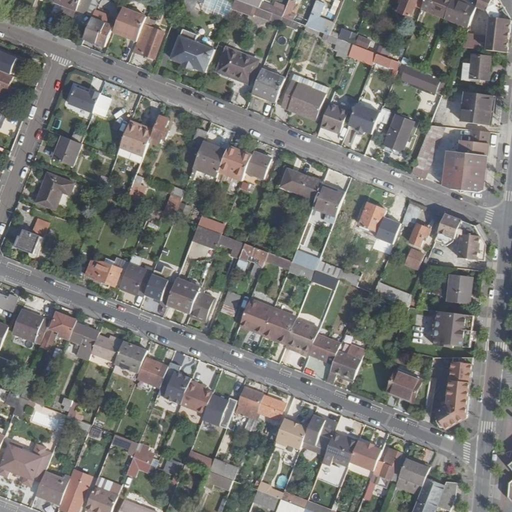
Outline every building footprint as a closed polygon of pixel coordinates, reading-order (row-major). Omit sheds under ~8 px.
[(56,0),(56,3),(62,5),(60,12),(74,18),(76,11),(78,11),(87,15),(92,0),(56,0)] [(227,19),(233,3),(225,0),(205,0),(205,2),(202,9),(227,19)] [(255,16),(270,21),(281,25),(281,24),(284,18),(260,8),(238,0),(236,0),(232,10),(254,17),(255,16)] [(238,0),(260,8),(263,2),(263,0),(238,0)] [(296,2),(290,0),(286,11),(284,18),(294,21),(296,15),(293,14),(296,2)] [(336,0),(331,13),(336,15),(342,1),(339,0),(336,0)] [(403,0),(399,13),(412,18),(419,0),(418,0),(403,0)] [(426,0),(423,10),(446,19),(453,0),(426,0)] [(478,7),(460,0),(453,0),(446,19),(446,20),(470,28),(478,7)] [(484,10),(492,22),(490,37),(488,51),(509,53),(511,26),(511,21),(500,0),(480,0),(478,7),(484,10)] [(325,4),(317,1),(307,27),(330,35),(330,36),(332,31),(335,25),(319,18),(325,4)] [(263,2),(260,8),(284,18),(286,11),(283,10),(273,6),(263,2)] [(275,2),(273,6),(283,10),(285,6),(275,2)] [(148,16),(125,7),(116,31),(139,40),(145,25),(148,16)] [(109,16),(96,10),(85,39),(104,47),(113,25),(106,23),(109,16)] [(294,21),(284,18),(281,24),(297,31),(299,24),(294,21)] [(145,25),(139,40),(134,51),(158,61),(168,35),(166,34),(166,33),(145,25)] [(357,35),(343,29),(341,35),(332,31),(330,36),(353,45),(354,42),(357,35)] [(185,30),(173,60),(208,73),(217,50),(197,43),(200,36),(185,30)] [(467,34),(462,48),(488,51),(490,37),(467,34)] [(339,53),(338,56),(349,61),(351,54),(355,45),(353,45),(330,36),(330,35),(327,42),(331,43),(329,49),(339,53)] [(372,41),(360,36),(356,46),(368,51),(372,41)] [(355,45),(351,54),(375,63),(378,54),(368,51),(356,46),(355,45)] [(22,57),(0,47),(0,68),(15,75),(22,57)] [(234,79),(251,85),(260,61),(227,48),(219,70),(235,76),(234,79)] [(390,68),(398,71),(401,63),(378,54),(375,63),(390,69),(390,68)] [(492,57),(473,55),(473,60),(464,59),(462,81),(482,83),(482,80),(490,80),(492,57)] [(402,64),(396,79),(443,97),(446,89),(449,82),(425,73),(402,64)] [(287,79),(263,70),(254,95),(277,104),(287,79)] [(14,77),(0,71),(0,109),(1,110),(7,94),(14,77)] [(295,74),(293,81),(327,95),(330,87),(295,74)] [(319,116),(327,95),(293,81),(282,107),(291,111),(293,106),(319,116)] [(94,113),(102,94),(92,90),(91,93),(76,87),(70,104),(94,113)] [(462,122),(490,126),(494,96),(466,92),(462,122)] [(382,113),(359,104),(350,125),(374,134),(379,121),(382,113)] [(349,112),(331,106),(318,137),(324,140),(328,129),(341,133),(349,112)] [(382,113),(379,121),(388,124),(393,113),(384,109),(382,113)] [(170,119),(161,116),(155,131),(150,143),(159,146),(164,136),(168,138),(171,130),(167,128),(170,119)] [(394,150),(394,149),(404,153),(415,123),(397,116),(385,146),(394,150)] [(142,123),(132,120),(118,156),(142,165),(150,143),(155,131),(141,126),(142,123)] [(446,128),(431,127),(413,174),(425,179),(446,128)] [(198,129),(193,144),(203,147),(205,142),(209,132),(198,129)] [(346,143),(353,144),(355,130),(349,129),(346,143)] [(461,153),(449,152),(446,187),(453,190),(458,190),(458,188),(468,189),(467,192),(480,193),(481,184),(485,184),(491,132),(473,131),(472,142),(462,141),(461,153)] [(54,160),(75,168),(84,144),(82,144),(63,136),(54,160)] [(205,142),(203,147),(195,169),(218,177),(220,171),(228,151),(205,142)] [(230,147),(228,151),(220,171),(244,181),(247,173),(254,156),(230,147)] [(255,152),(254,156),(247,173),(265,180),(273,159),(255,152)] [(289,170),(282,187),(293,191),(299,174),(289,170)] [(49,174),(38,203),(57,210),(64,193),(71,196),(75,185),(49,174)] [(324,183),(299,174),(293,191),(317,201),(323,186),(324,183)] [(144,178),(137,175),(129,198),(141,203),(147,187),(142,185),(144,178)] [(110,179),(102,176),(98,187),(103,189),(105,189),(110,179)] [(245,182),(242,188),(249,191),(251,184),(245,182)] [(323,186),(317,201),(314,208),(322,211),(336,216),(338,217),(346,194),(323,186)] [(101,190),(94,187),(91,195),(98,199),(101,190)] [(186,192),(175,188),(167,213),(177,217),(177,215),(182,203),(186,192)] [(365,204),(349,198),(341,218),(357,224),(365,204)] [(412,201),(403,224),(414,229),(423,205),(412,201)] [(192,207),(182,203),(177,215),(187,219),(192,207)] [(388,211),(369,203),(360,224),(379,232),(388,211)] [(336,216),(322,211),(320,218),(334,223),(336,216)] [(479,261),(479,260),(485,261),(487,245),(476,226),(464,221),(447,215),(440,233),(453,239),(456,240),(461,242),(459,259),(479,261)] [(203,217),(199,226),(223,235),(226,226),(203,217)] [(45,238),(51,224),(38,219),(33,233),(25,230),(23,237),(20,236),(16,247),(35,255),(42,237),(45,238)] [(401,224),(388,219),(380,241),(393,245),(401,224)] [(316,225),(309,222),(300,245),(308,248),(316,225)] [(432,230),(418,224),(410,242),(421,247),(426,237),(428,238),(432,230)] [(223,235),(199,226),(194,240),(217,249),(220,244),(223,235)] [(250,235),(226,226),(223,235),(246,244),(250,235)] [(453,239),(440,233),(437,241),(448,246),(455,242),(456,240),(453,239)] [(234,249),(232,256),(240,259),(246,244),(223,235),(220,244),(234,249)] [(245,273),(249,262),(256,264),(251,276),(251,277),(259,281),(266,261),(269,253),(246,244),(240,259),(237,270),(245,273)] [(424,255),(413,250),(406,265),(419,270),(424,255)] [(269,253),(266,261),(290,270),(293,262),(269,253)] [(343,260),(324,253),(321,261),(340,268),(343,260)] [(293,262),(311,269),(317,271),(320,263),(296,254),(293,262)] [(105,262),(124,270),(117,288),(121,289),(130,264),(117,258),(116,261),(107,258),(105,262)] [(320,263),(317,271),(340,280),(364,289),(376,294),(380,284),(340,268),(321,261),(320,263)] [(92,262),(87,276),(117,288),(124,270),(105,262),(105,263),(92,262)] [(256,264),(249,262),(245,273),(251,276),(256,264)] [(311,269),(293,262),(290,270),(289,272),(313,281),(317,271),(311,269)] [(147,271),(130,264),(121,289),(137,296),(147,271)] [(165,271),(162,279),(177,284),(179,279),(180,277),(165,271)] [(340,280),(317,271),(313,281),(336,290),(340,280)] [(473,278),(451,275),(449,302),(471,304),(473,278)] [(174,292),(173,294),(169,303),(192,312),(202,289),(202,288),(179,279),(177,284),(174,292)] [(387,298),(411,307),(415,296),(380,283),(380,284),(376,294),(387,298)] [(206,290),(202,289),(192,312),(191,317),(206,323),(215,298),(205,294),(206,290)] [(166,291),(162,300),(169,303),(173,294),(166,291)] [(242,296),(230,292),(225,305),(237,309),(242,296)] [(280,294),(273,292),(269,302),(275,305),(280,294)] [(19,299),(11,295),(10,298),(0,294),(0,306),(14,312),(19,299)] [(275,308),(252,299),(242,324),(257,329),(256,333),(264,336),(266,331),(268,327),(273,313),(274,310),(275,308)] [(222,312),(234,317),(237,309),(225,305),(222,312)] [(264,336),(288,345),(298,320),(298,319),(274,310),(273,313),(268,327),(266,331),(264,336)] [(23,311),(14,335),(41,346),(48,329),(51,321),(23,311)] [(475,316),(439,311),(435,345),(453,347),(453,350),(470,352),(475,316)] [(58,313),(51,330),(48,329),(41,346),(41,347),(50,351),(56,335),(71,341),(77,323),(78,321),(58,313)] [(321,329),(298,320),(288,345),(303,350),(302,354),(310,357),(310,356),(318,336),(321,329)] [(0,351),(10,327),(0,323),(0,351)] [(83,346),(78,357),(90,361),(92,354),(100,335),(101,333),(77,323),(71,341),(83,346)] [(110,340),(100,335),(92,354),(117,364),(125,342),(117,339),(116,342),(110,340)] [(342,345),(318,336),(310,356),(334,365),(339,352),(342,345)] [(149,351),(125,342),(117,364),(116,365),(140,375),(146,358),(149,351)] [(288,345),(287,348),(302,354),(303,350),(288,345)] [(349,356),(339,352),(334,365),(327,382),(334,385),(338,374),(355,380),(366,351),(352,346),(349,356)] [(0,365),(10,369),(13,362),(0,357),(0,365)] [(170,368),(146,358),(140,375),(138,379),(156,387),(157,385),(162,387),(170,368)] [(449,406),(438,412),(447,429),(468,418),(470,399),(475,358),(454,358),(452,377),(447,377),(447,382),(451,382),(449,406)] [(170,370),(163,387),(162,387),(161,389),(159,395),(183,404),(192,381),(192,379),(170,370)] [(424,381),(398,370),(389,392),(415,403),(424,381)] [(117,375),(113,373),(103,398),(107,400),(117,375)] [(183,404),(182,405),(206,414),(214,393),(215,393),(199,386),(200,384),(192,381),(183,404)] [(241,404),(238,413),(249,418),(257,421),(258,421),(261,414),(258,413),(265,396),(246,388),(240,404),(241,404)] [(22,397),(21,398),(29,401),(45,407),(48,399),(25,389),(22,397)] [(11,393),(8,402),(18,406),(21,398),(22,397),(11,393)] [(215,393),(214,393),(206,414),(204,420),(228,429),(238,402),(232,400),(231,402),(225,400),(226,397),(215,393)] [(265,396),(258,413),(261,414),(280,421),(286,405),(267,397),(265,396)] [(22,418),(29,401),(21,398),(18,406),(14,415),(22,418)] [(63,410),(70,412),(74,402),(74,401),(64,398),(61,405),(64,406),(63,410)] [(80,404),(74,402),(70,412),(69,415),(75,418),(80,404)] [(337,423),(328,419),(327,421),(314,416),(310,428),(304,443),(316,447),(328,452),(333,439),(331,438),(337,423)] [(79,421),(68,417),(66,424),(77,428),(79,421)] [(257,421),(249,418),(244,430),(252,433),(257,421)] [(304,443),(310,428),(308,425),(306,424),(303,425),(303,426),(296,424),(296,422),(286,418),(282,429),(278,440),(301,450),(304,443)] [(277,427),(269,447),(274,449),(277,442),(278,440),(282,429),(277,427)] [(97,432),(91,430),(85,445),(91,447),(97,432)] [(225,433),(220,453),(227,455),(232,435),(225,433)] [(335,434),(333,439),(328,452),(326,457),(323,464),(332,467),(333,462),(349,468),(352,462),(359,443),(348,439),(335,434)] [(132,441),(116,435),(111,446),(128,453),(132,441)] [(132,441),(128,453),(135,456),(140,445),(132,441)] [(378,464),(383,450),(374,447),(374,448),(368,446),(368,445),(360,441),(359,443),(352,462),(375,471),(376,469),(378,464)] [(24,446),(12,442),(6,455),(2,467),(0,471),(0,474),(9,478),(11,472),(25,477),(23,484),(33,488),(35,480),(38,475),(45,477),(47,472),(51,460),(44,457),(48,448),(44,447),(40,457),(33,454),(22,450),(24,446)] [(40,457),(44,447),(37,444),(33,454),(40,457)] [(140,445),(135,456),(134,458),(143,462),(147,452),(144,451),(146,447),(140,445)] [(157,445),(154,451),(161,454),(164,448),(157,445)] [(326,457),(328,452),(316,447),(314,453),(326,457)] [(385,466),(378,464),(376,469),(375,471),(367,492),(364,499),(369,500),(375,485),(376,486),(377,484),(380,476),(392,480),(401,459),(403,454),(390,448),(384,464),(385,464),(385,466)] [(149,450),(147,452),(143,462),(150,465),(156,453),(149,450)] [(211,472),(215,462),(191,452),(187,463),(211,472)] [(143,462),(134,458),(128,475),(136,478),(139,470),(148,473),(149,473),(154,475),(157,468),(150,465),(143,462)] [(184,464),(173,459),(168,471),(179,475),(184,464)] [(215,462),(211,472),(235,481),(240,468),(216,459),(215,462)] [(401,459),(392,480),(398,483),(400,478),(407,461),(401,459)] [(424,467),(407,460),(407,461),(400,478),(424,487),(427,479),(432,468),(425,465),(424,467)] [(65,479),(47,472),(45,477),(42,483),(37,497),(61,505),(71,479),(72,478),(67,476),(65,479)] [(235,481),(211,472),(206,486),(213,489),(215,484),(231,491),(235,481)] [(45,477),(38,475),(35,480),(42,483),(45,477)] [(179,484),(181,478),(175,476),(172,481),(179,484)] [(380,476),(377,484),(388,488),(392,480),(380,476)] [(398,483),(397,487),(420,496),(424,487),(400,478),(398,483)] [(82,484),(71,479),(61,505),(60,509),(66,511),(79,511),(84,501),(76,498),(82,484)] [(427,479),(424,487),(420,496),(413,511),(435,511),(439,505),(446,486),(427,479)] [(364,481),(360,490),(367,492),(370,483),(364,481)] [(448,481),(446,486),(439,505),(452,511),(457,496),(458,491),(458,482),(448,481)] [(112,511),(119,496),(96,487),(86,511),(89,511),(112,511)] [(282,500),(258,491),(254,502),(277,511),(279,507),(282,500)] [(308,503),(284,494),(282,500),(305,509),(308,503)] [(289,511),(288,511),(304,511),(305,509),(282,500),(279,507),(289,511)] [(312,511),(332,511),(333,510),(309,500),(308,503),(305,509),(312,511)] [(152,511),(125,501),(121,511),(152,511)] [(223,511),(226,504),(221,502),(217,511),(223,511)]
